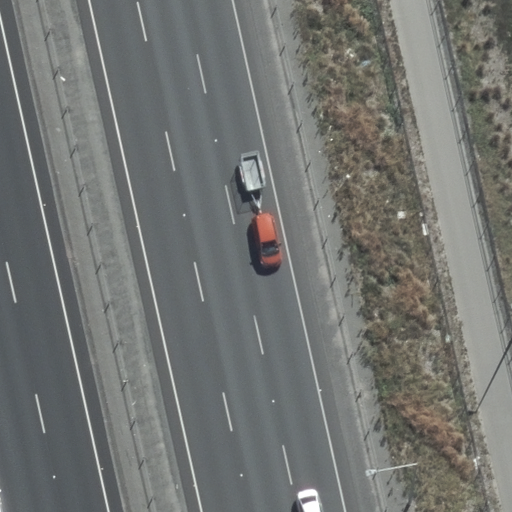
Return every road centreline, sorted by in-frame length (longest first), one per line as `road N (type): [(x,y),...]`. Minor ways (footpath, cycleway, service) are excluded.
road 1 (motorway): [(160,0),(273,511)]
road 2 (motorway): [(37,511),(0,339)]
